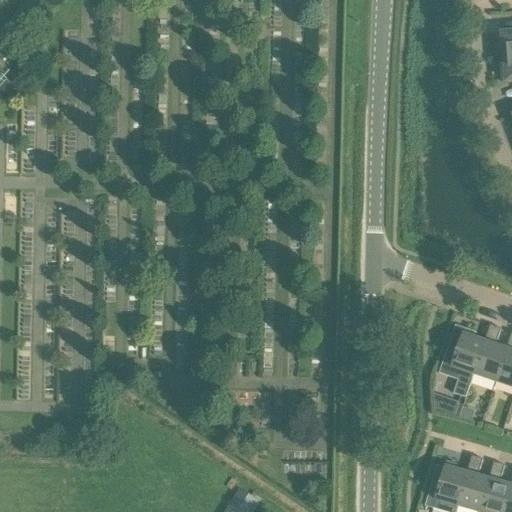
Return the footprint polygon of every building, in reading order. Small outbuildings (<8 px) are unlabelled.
[(503,61),(511,60),(511,36),(509,37),(509,35),(498,36),(500,56),(502,56),(503,61)] [(511,60),(503,61),(503,66),(501,67),(503,87),(511,86),(511,60)] [(0,87),(0,98),(6,104),(18,90),(7,79),(0,87)] [(500,333),(489,329),(484,345),(485,345),(473,379),(495,386),(506,353),(505,353),(495,349),(500,333)] [(453,398),(465,402),(484,345),(473,341),(475,336),(455,330),(438,377),(458,384),(453,398)] [(511,336),(511,337),(505,353),(506,353),(495,386),(511,392),(511,336)] [(433,397),(434,412),(454,419),(458,405),(433,397)] [(458,511),(462,511),(481,511),(489,483),(478,480),(482,463),(471,460),(467,477),(458,511)] [(444,472),(436,469),(424,510),(430,511),(457,511),(467,477),(456,473),(457,468),(446,465),(444,472)] [(504,469),(493,466),(489,483),(481,511),(504,511),(511,489),(500,486),(504,469)] [(239,490),(225,511),(250,511),(257,502),(239,490)]
